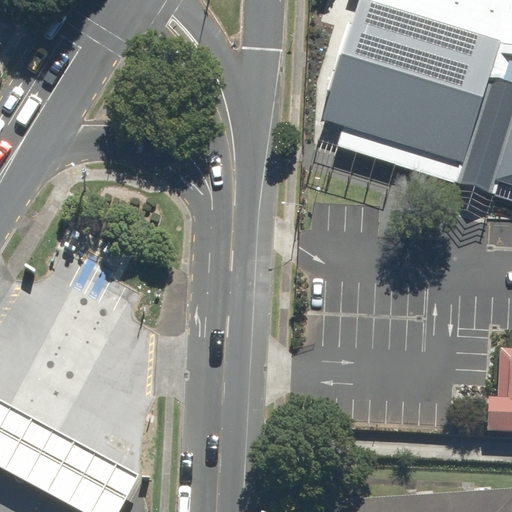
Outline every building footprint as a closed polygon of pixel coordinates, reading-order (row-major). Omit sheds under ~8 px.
[(511,0),(348,0),(302,141),(494,202),(490,186),(511,192),(511,0)] [(511,346),(492,346),(489,433),(511,433),(511,346)] [(0,400),(0,469),(75,511),(121,511),(140,480),(0,400)] [(358,407),(358,423),(400,424),(400,408),(358,407)] [(511,511),(511,497),(355,511),(511,511)]
